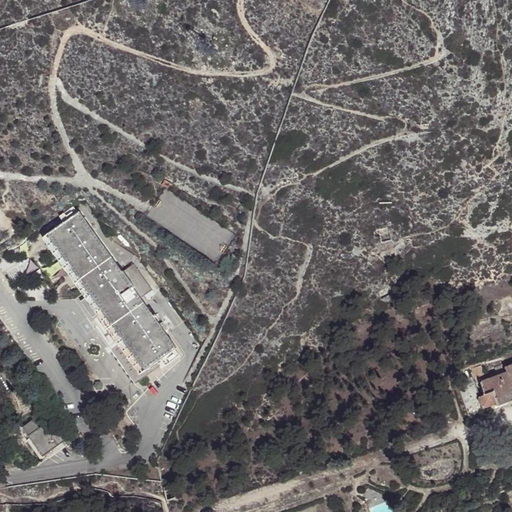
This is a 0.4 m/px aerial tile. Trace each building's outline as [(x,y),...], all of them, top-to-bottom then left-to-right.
[(172,351),(175,349),(176,348),(156,319),(159,317),(156,314),(153,316),(141,298),(133,288),(135,287),(123,270),(122,271),(81,213),(79,214),(75,209),(55,223),(58,229),(45,240),(86,298),(89,296),(99,311),(96,313),(139,374),(156,362),(166,355),(172,351)] [(133,288),(141,298),(151,290),(132,263),(123,270),(135,287),(133,288)] [(93,315),(96,313),(99,311),(89,296),(86,298),(84,300),(93,315)] [(179,355),(175,349),(172,351),(174,354),(168,359),(171,361),(179,355)] [(161,369),(171,361),(168,359),(166,355),(156,362),(161,369)] [(172,363),(171,361),(161,369),(162,370),(172,363)] [(472,366),(475,376),(486,372),(483,362),(472,366)] [(511,364),(505,367),(507,371),(482,379),(485,391),(480,394),(485,406),(499,401),(500,405),(511,401),(511,364)] [(263,421),(270,418),(268,413),(262,412),(261,418),(263,421)] [(27,434),(38,426),(31,417),(20,425),(27,434)] [(41,455),(50,449),(63,440),(62,439),(65,437),(51,417),(38,426),(27,434),(29,438),(41,455)] [(52,451),(50,449),(41,455),(29,438),(27,439),(40,459),(52,451)] [(173,487),(163,490),(167,501),(176,498),(173,487)]
